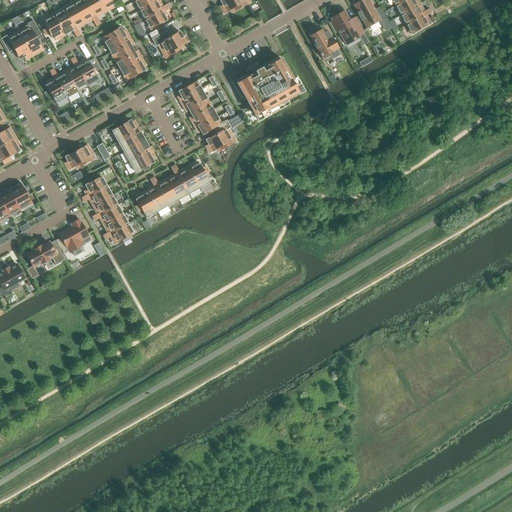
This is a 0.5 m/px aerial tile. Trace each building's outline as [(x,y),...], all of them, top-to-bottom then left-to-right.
[(84,0),(78,0),(73,3),(85,24),(92,20),(93,22),(98,19),(97,17),(95,14),(93,15),(84,0)] [(97,0),(84,0),(93,15),(95,14),(97,17),(105,13),(97,0)] [(97,0),(105,13),(114,8),(112,5),(114,4),(111,0),(97,0)] [(136,0),(135,1),(140,10),(156,2),(154,0),(136,0)] [(221,0),(220,1),(223,6),(220,7),(224,14),(231,10),(232,13),(250,3),(248,0),(221,0)] [(374,10),(368,0),(362,0),(354,5),(359,13),(357,14),(361,21),(363,20),(367,29),(380,21),(381,23),(386,20),(379,7),(374,10)] [(412,0),(406,0),(396,6),(401,16),(417,7),(412,0)] [(156,2),(140,10),(146,20),(161,11),(162,13),(166,11),(164,6),(160,9),(156,2)] [(73,3),(63,9),(73,27),(75,25),(77,28),(85,24),(73,3)] [(417,7),(401,16),(407,25),(422,16),(423,18),(427,16),(425,12),(421,14),(417,7)] [(63,9),(53,14),(65,35),(73,31),(74,33),(78,30),(77,28),(75,25),(73,27),(63,9)] [(161,11),(146,20),(151,30),(161,24),(167,21),(162,13),(161,11)] [(352,25),(344,12),(331,19),(333,22),(330,23),(336,33),(338,31),(346,46),(359,38),(359,37),(364,34),(358,22),(352,25)] [(56,40),(65,35),(53,14),(42,21),(46,28),(43,30),(46,36),(50,34),(52,39),(54,38),(56,40)] [(423,18),(422,16),(407,25),(412,35),(428,26),(423,18)] [(28,26),(18,32),(32,56),(43,50),(37,40),(36,37),(41,34),(33,21),(27,24),(28,26)] [(139,24),(134,27),(137,33),(143,30),(139,24)] [(116,31),(102,38),(126,81),(145,71),(143,67),(145,66),(137,51),(134,53),(131,46),(134,45),(125,30),(123,32),(121,28),(116,30),(116,31)] [(328,32),(324,34),(322,30),(318,33),(316,29),(308,33),(320,54),(319,55),(321,57),(324,61),(332,57),(333,59),(340,55),(337,50),(338,49),(332,39),(332,40),(328,32)] [(156,31),(149,34),(152,40),(156,47),(159,46),(166,58),(183,49),(182,46),(189,42),(185,36),(182,37),(180,32),(174,35),(174,36),(170,38),(166,31),(158,36),(156,31)] [(7,36),(1,39),(8,53),(14,50),(17,54),(16,54),(20,60),(24,57),(26,60),(32,56),(18,32),(8,38),(7,36)] [(251,76),(238,84),(237,84),(251,108),(256,116),(268,109),(268,111),(300,93),(281,59),(268,66),(268,67),(265,69),(264,68),(253,74),(254,75),(251,77),(251,76)] [(77,62),(73,65),(74,67),(75,69),(78,68),(88,86),(99,80),(91,67),(89,62),(87,63),(85,61),(78,64),(77,62)] [(74,67),(66,71),(78,92),(88,87),(88,86),(78,68),(75,69),(74,67)] [(59,79),(57,80),(67,98),(78,92),(66,71),(57,76),(59,79)] [(48,85),(46,86),(48,91),(49,91),(56,104),(67,98),(57,80),(59,79),(57,76),(56,74),(52,76),(53,78),(47,82),(48,85)] [(178,97),(180,101),(201,89),(197,82),(178,92),(181,96),(178,97)] [(119,84),(113,88),(116,93),(122,89),(119,84)] [(180,101),(184,108),(205,96),(201,89),(180,101)] [(101,93),(94,97),(98,104),(101,102),(103,101),(105,100),(101,93)] [(189,110),(190,113),(209,103),(205,96),(184,108),(186,112),(189,110)] [(190,118),(192,122),(213,110),(209,103),(190,113),(192,117),(190,118)] [(192,122),(196,129),(217,117),(213,110),(192,122)] [(66,112),(58,117),(62,123),(70,118),(66,112)] [(233,127),(246,120),(242,113),(229,120),(233,127)] [(203,135),(213,130),(213,129),(221,125),(221,124),(217,117),(196,129),(198,133),(201,131),(203,135)] [(112,131),(118,142),(136,132),(137,135),(140,133),(142,132),(140,127),(138,128),(134,121),(131,123),(130,121),(124,124),(112,131)] [(226,121),(221,124),(221,125),(213,129),(213,130),(216,135),(206,140),(209,145),(206,147),(210,153),(216,150),(218,152),(235,142),(228,129),(231,128),(226,121)] [(0,147),(15,139),(10,128),(0,133),(0,147)] [(118,142),(124,152),(145,140),(140,133),(137,135),(136,132),(118,142)] [(21,150),(15,139),(0,147),(0,162),(2,161),(4,165),(12,160),(10,157),(14,154),(15,154),(19,152),(19,151),(21,150)] [(124,152),(129,162),(147,152),(146,150),(149,148),(145,140),(124,152)] [(102,144),(96,147),(104,160),(109,157),(107,154),(105,149),(102,144)] [(71,154),(65,157),(68,162),(65,164),(69,171),(76,167),(77,169),(95,159),(87,145),(71,154)] [(151,147),(149,148),(146,150),(147,152),(129,162),(135,173),(144,168),(146,171),(150,168),(148,165),(149,165),(154,163),(153,161),(155,159),(151,152),(153,151),(151,147)] [(196,163),(187,168),(199,189),(210,182),(206,174),(209,172),(206,167),(202,169),(200,164),(198,165),(196,163)] [(189,194),(199,189),(187,168),(179,172),(178,170),(173,173),(174,175),(176,178),(179,177),(189,194)] [(82,171),(72,176),(75,182),(85,177),(82,171)] [(174,175),(166,179),(178,200),(189,194),(179,177),(176,178),(174,175)] [(90,183),(85,186),(90,194),(91,196),(107,187),(101,177),(90,183)] [(168,206),(178,200),(166,179),(158,184),(157,182),(152,185),(153,187),(155,190),(158,188),(168,206)] [(20,185),(9,191),(19,209),(31,203),(27,196),(29,195),(26,190),(24,191),(20,185)] [(90,194),(85,196),(88,200),(92,198),(96,205),(112,196),(107,187),(91,196),(90,194)] [(153,187),(146,191),(157,212),(168,206),(158,188),(155,190),(153,187)] [(9,191),(0,196),(0,201),(8,216),(19,209),(9,191)] [(146,218),(157,212),(146,191),(136,196),(138,199),(136,200),(138,205),(135,207),(138,212),(141,210),(146,218)] [(112,196),(96,205),(100,212),(101,215),(117,206),(112,196)] [(0,201),(0,220),(8,216),(0,201)] [(100,212),(96,215),(99,219),(103,217),(107,224),(123,215),(117,206),(101,215),(100,212)] [(47,219),(45,214),(37,218),(40,223),(47,219)] [(123,215),(107,224),(111,231),(112,233),(128,225),(123,215)] [(61,238),(55,241),(62,254),(68,251),(70,254),(73,253),(75,257),(84,252),(81,248),(84,247),(81,241),(89,236),(79,220),(71,225),(73,227),(59,235),(61,238)] [(143,223),(146,229),(151,226),(148,220),(143,223)] [(30,229),(27,224),(20,228),(22,233),(30,229)] [(111,231),(107,234),(109,238),(113,236),(117,243),(122,240),(133,234),(128,225),(112,233),(111,231)] [(16,236),(13,232),(6,236),(8,241),(16,236)] [(8,241),(6,236),(0,239),(0,243),(1,245),(8,241)] [(34,251),(26,255),(33,267),(33,268),(34,268),(41,264),(49,260),(48,259),(51,258),(56,266),(66,260),(62,254),(55,241),(49,244),(49,243),(41,247),(41,246),(33,251),(34,251)] [(0,273),(0,296),(0,297),(19,287),(17,283),(24,279),(16,265),(9,269),(8,268),(3,271),(3,272),(0,273)]
